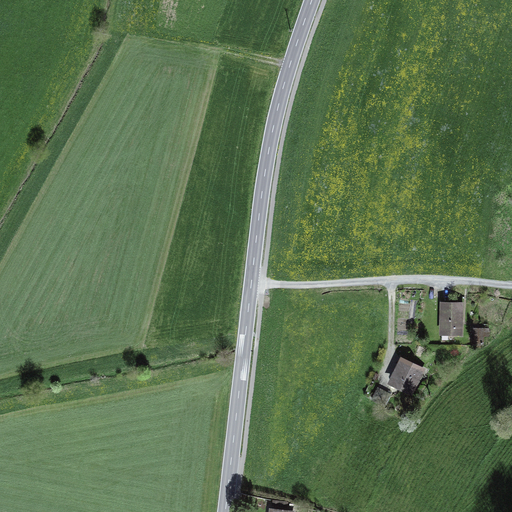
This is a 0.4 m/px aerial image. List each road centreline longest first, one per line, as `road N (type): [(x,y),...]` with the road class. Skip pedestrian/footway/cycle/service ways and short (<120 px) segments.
road 1 (secondary): [(225,511),(268,154),(312,0)]
road 2 (track): [(511,347),(434,399),(412,428)]
